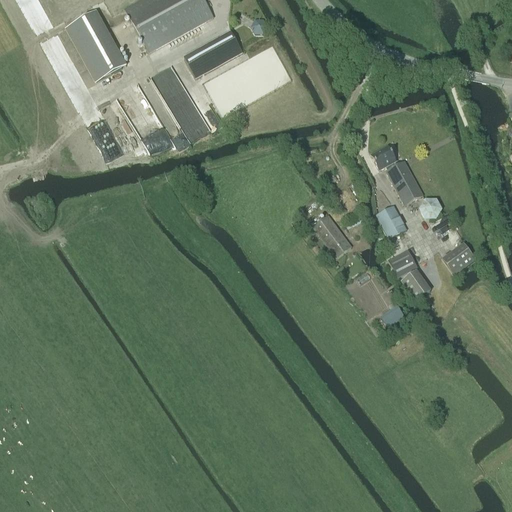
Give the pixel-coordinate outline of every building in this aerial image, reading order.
[(145,0),(124,11),(149,55),(213,20),(201,0),(145,0)] [(85,21),(66,31),(96,85),(126,68),(96,15),(89,18),(85,21)] [(255,22),(251,29),(254,37),(263,37),(267,30),(264,22),(255,22)] [(230,35),(185,60),(184,60),(195,81),(242,56),(230,35)] [(144,102),(175,152),(206,132),(192,109),(193,108),(177,118),(161,91),(144,102)] [(404,164),(392,171),(390,168),(396,165),(387,149),(371,158),(379,174),(386,170),(387,173),(386,174),(405,208),(423,198),(404,164)] [(324,190),(340,179),(338,177),(337,178),(336,176),(334,177),(333,175),(321,184),(324,190)] [(436,203),(425,202),(419,212),(425,221),(436,222),(441,212),(436,203)] [(394,210),(376,220),(388,242),(406,232),(394,210)] [(351,249),(328,218),(313,229),(336,260),(351,249)] [(442,262),(454,278),(475,263),(463,247),(442,262)] [(417,271),(407,253),(388,263),(397,281),(417,271)] [(380,320),(388,332),(405,322),(398,310),(380,320)]
